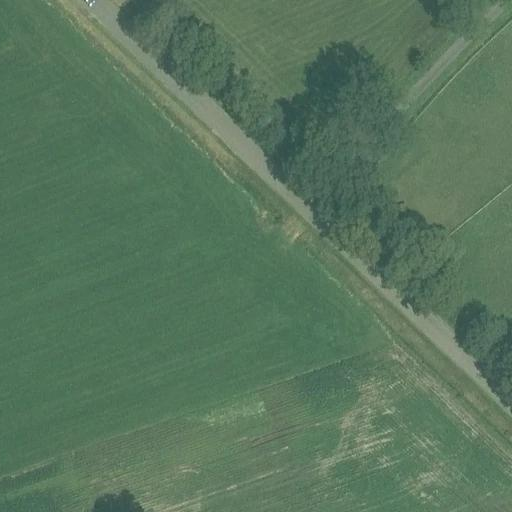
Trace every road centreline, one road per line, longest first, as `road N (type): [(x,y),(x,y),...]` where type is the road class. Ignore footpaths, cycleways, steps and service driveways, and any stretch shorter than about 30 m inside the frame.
road 1 (unclassified): [(310,212),(90,0)]
road 2 (unclassified): [(310,212),(511,6)]
road 3 (unclassified): [(511,404),(310,212)]
